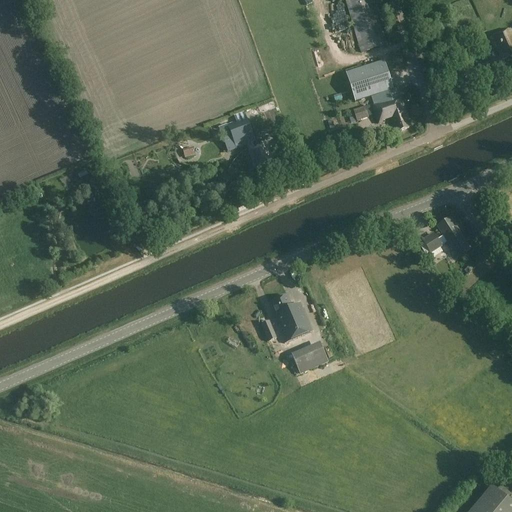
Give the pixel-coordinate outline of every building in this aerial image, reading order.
[(335,13),(345,8),(341,0),(336,0),(330,3),(335,13)] [(386,47),(372,0),(345,0),(362,54),(386,47)] [(511,66),(511,34),(510,30),(491,39),(500,58),(493,61),(498,72),(511,66)] [(393,92),(384,63),(346,75),(354,104),(370,99),(372,108),(371,108),(377,126),(381,125),(381,122),(389,119),(392,128),(390,129),(391,135),(407,131),(403,116),(404,116),(397,91),(393,92)] [(369,119),(365,108),(354,112),(357,122),(369,119)] [(236,122),(218,129),(221,135),(223,134),(230,152),(246,145),(250,154),(261,181),(278,174),(267,145),(254,150),(252,143),(255,142),(246,119),(237,123),(236,122)] [(195,148),(184,151),(186,161),(198,158),(195,148)] [(136,203),(133,196),(123,200),(129,215),(126,217),(128,222),(133,220),(134,223),(138,222),(137,219),(146,215),(144,209),(141,211),(138,202),(136,203)] [(470,251),(450,219),(438,227),(444,236),(437,240),(434,236),(423,242),(430,253),(447,242),(458,258),(470,251)] [(436,258),(446,254),(443,249),(434,253),(436,258)] [(293,308),(288,296),(270,304),(273,312),(272,312),(275,320),(274,321),(285,344),(289,352),(302,347),(299,338),(312,333),(300,305),(293,308)] [(262,325),(269,342),(274,339),(268,323),(262,325)] [(511,511),(511,503),(491,487),(470,511),(511,511)]
